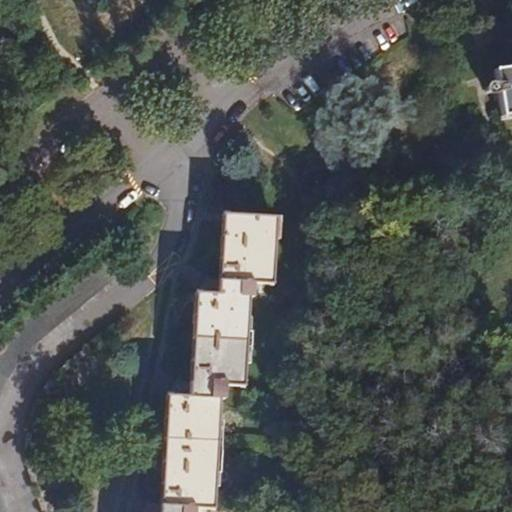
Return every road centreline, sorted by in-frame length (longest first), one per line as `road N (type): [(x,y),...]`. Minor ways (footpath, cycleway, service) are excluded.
road 1 (residential): [(0,295),(271,69),(352,17),(395,0)]
road 2 (residential): [(230,0),(0,188)]
